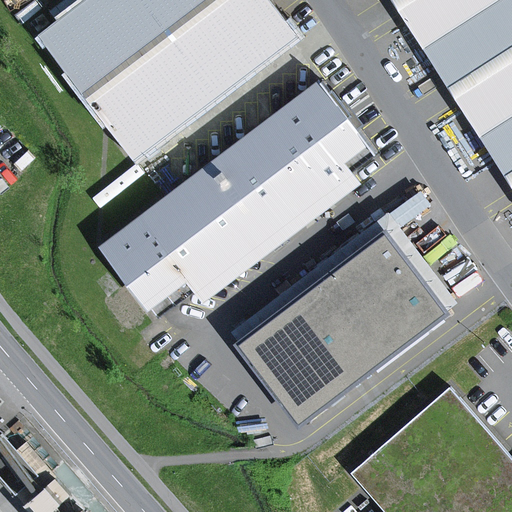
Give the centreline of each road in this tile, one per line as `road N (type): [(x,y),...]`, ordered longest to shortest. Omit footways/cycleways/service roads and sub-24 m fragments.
road 1 (residential): [(511,279),(322,0)]
road 2 (primary): [(0,340),(150,511)]
